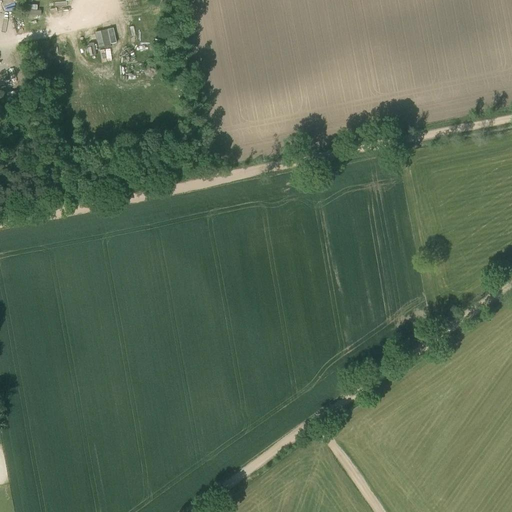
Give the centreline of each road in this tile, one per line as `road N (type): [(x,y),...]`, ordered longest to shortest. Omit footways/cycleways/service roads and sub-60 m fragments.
road 1 (track): [(0,221),(511,117)]
road 2 (track): [(189,511),(511,282)]
